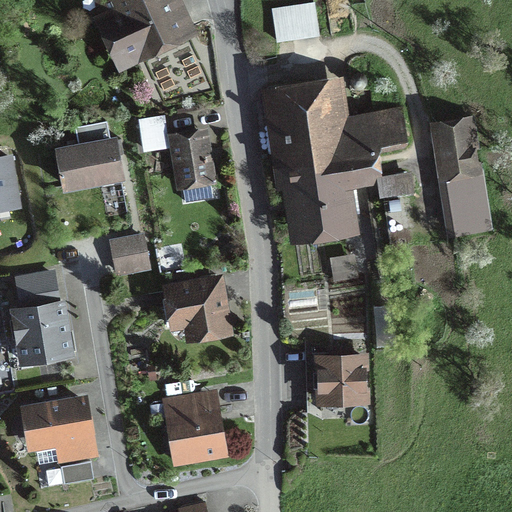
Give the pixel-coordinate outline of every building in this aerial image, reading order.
[(171,0),(87,0),(93,12),(103,7),(109,20),(105,22),(124,60),(134,55),(133,54),(186,29),(171,0)] [(271,10),(276,40),(318,33),(313,3),(271,10)] [(343,184),(379,178),(374,146),(408,141),(403,110),(353,117),(357,149),(338,151),(329,86),(280,93),(300,232),(349,225),(343,184)] [(164,118),(141,121),(146,150),(169,146),(164,118)] [(75,126),(79,146),(59,150),(67,186),(121,176),(114,139),(110,140),(107,120),(75,126)] [(468,123),(439,128),(446,174),(474,170),(468,123)] [(203,135),(175,140),(182,182),(210,177),(203,135)] [(0,206),(17,204),(9,157),(0,158),(0,206)] [(148,267),(142,235),(112,241),(118,272),(148,267)] [(24,308),(14,310),(23,362),(70,354),(55,275),(19,281),(24,308)] [(168,289),(174,324),(189,321),(192,336),(226,330),(218,280),(168,289)] [(321,400),(365,399),(363,356),(320,358),(321,400)] [(89,434),(83,399),(28,409),(34,444),(89,434)] [(223,451),(218,421),(214,422),(212,408),(173,414),(180,458),(223,451)] [(64,483),(94,478),(91,461),(61,466),(64,483)]
